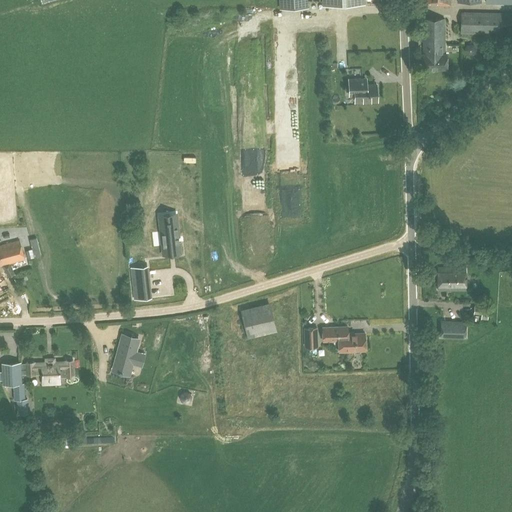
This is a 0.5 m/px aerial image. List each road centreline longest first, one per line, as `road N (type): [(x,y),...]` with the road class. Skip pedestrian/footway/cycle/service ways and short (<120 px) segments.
road 1 (unclassified): [(0,323),(184,310),(412,242)]
road 2 (unclassified): [(404,511),(415,455),(412,242)]
road 3 (unclassified): [(411,153),(404,0)]
road 4 (unclassified): [(411,153),(511,62)]
